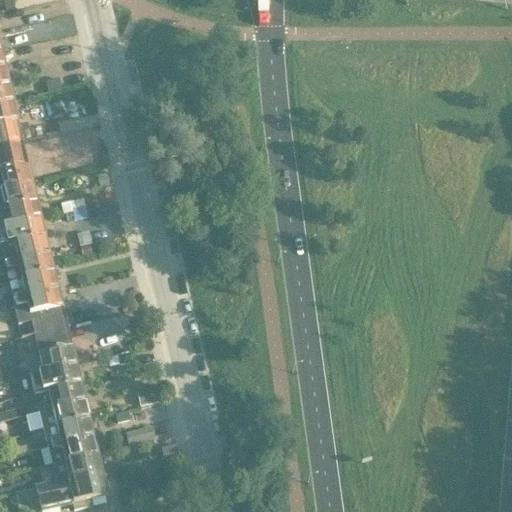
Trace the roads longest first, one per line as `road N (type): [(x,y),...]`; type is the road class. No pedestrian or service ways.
road 1 (unclassified): [(213,511),(92,0)]
road 2 (primary): [(267,0),(273,166),(322,511)]
